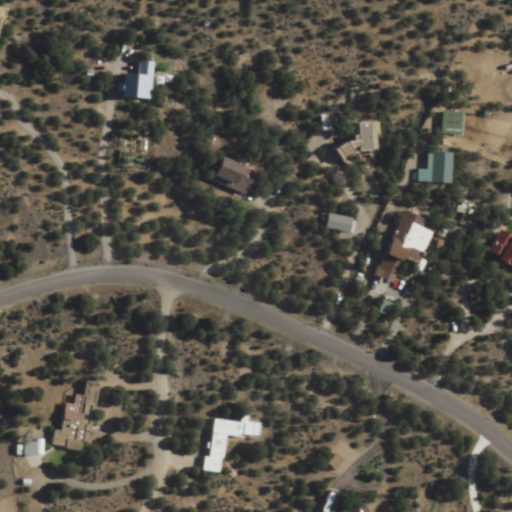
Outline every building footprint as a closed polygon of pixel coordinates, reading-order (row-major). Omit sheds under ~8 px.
[(145,63),(131,63),(131,76),(115,76),(114,99),(144,100),(145,63)] [(456,114),(435,114),(435,138),(456,138),(456,114)] [(366,154),(366,124),(347,124),(346,143),(331,143),(331,154),(366,154)] [(444,184),(444,155),(420,154),(420,172),(412,172),(412,184),(444,184)] [(248,173),(211,158),(202,179),(238,194),(248,173)] [(419,222),(396,212),(371,270),(388,277),(394,263),(408,269),(423,234),(415,230),(419,222)] [(319,227),(342,235),(347,222),(324,214),(319,227)] [(511,273),(511,242),(494,232),(481,254),(511,273)] [(84,432),(92,385),(78,382),(73,407),(57,405),(49,449),(75,453),(79,431),(84,432)] [(206,420),(198,473),(214,475),(219,436),(251,441),(253,424),(236,422),(236,424),(206,420)]
